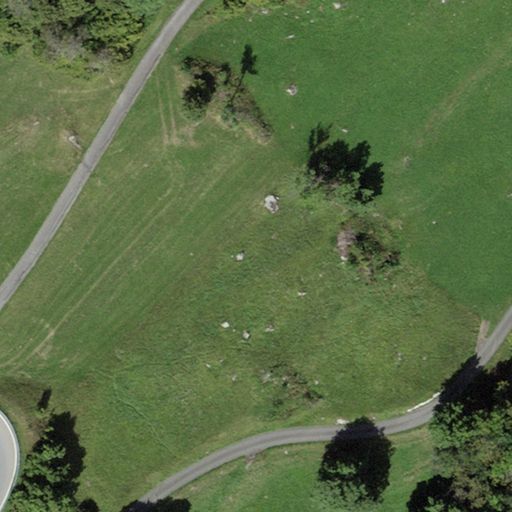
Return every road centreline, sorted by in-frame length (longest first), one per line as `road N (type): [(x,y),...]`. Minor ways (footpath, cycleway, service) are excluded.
road 1 (track): [(139,511),(178,474),(282,438),(420,422),(511,315)]
road 2 (track): [(193,0),(0,294)]
